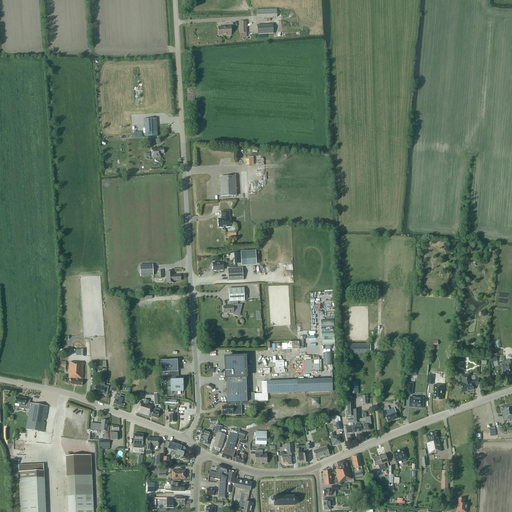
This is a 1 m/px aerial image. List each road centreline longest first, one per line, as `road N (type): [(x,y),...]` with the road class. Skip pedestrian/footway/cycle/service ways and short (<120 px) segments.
road 1 (unclassified): [(185,441),(197,409),(174,0)]
road 2 (tertiary): [(185,441),(90,402),(0,380)]
road 3 (tertiary): [(313,468),(442,414)]
